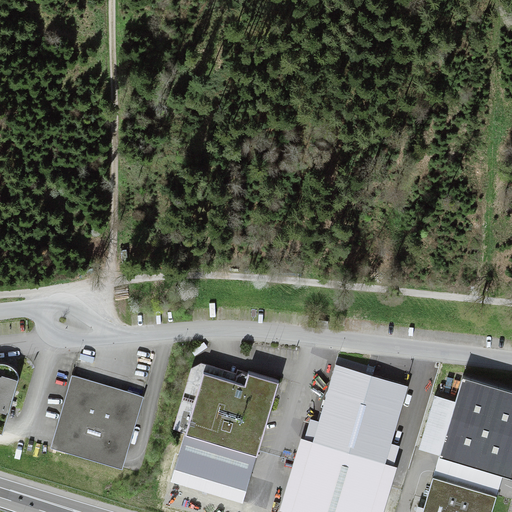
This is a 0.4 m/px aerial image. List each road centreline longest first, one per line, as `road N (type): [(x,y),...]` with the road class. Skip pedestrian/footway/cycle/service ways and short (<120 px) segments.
road 1 (track): [(110,283),(245,280),(511,307)]
road 2 (unclassified): [(120,334),(232,328),(511,359)]
road 3 (track): [(114,0),(116,211),(101,325)]
road 4 (unknown): [(306,335),(265,457),(188,442)]
